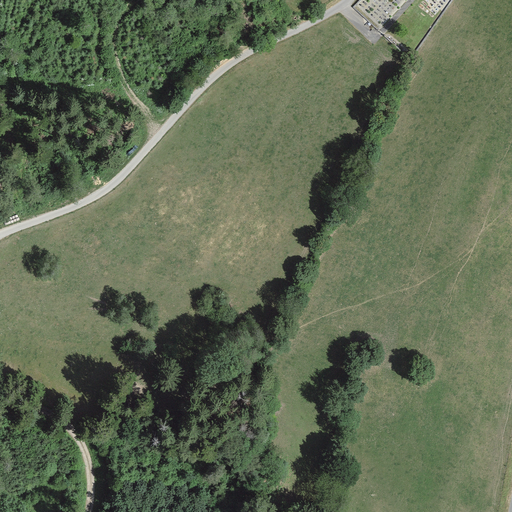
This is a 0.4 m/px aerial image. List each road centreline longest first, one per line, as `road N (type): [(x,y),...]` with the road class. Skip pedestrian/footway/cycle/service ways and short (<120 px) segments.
road 1 (unclassified): [(0,235),(108,188),(220,72),(349,0)]
road 2 (track): [(0,393),(82,446),(93,489),(87,511)]
